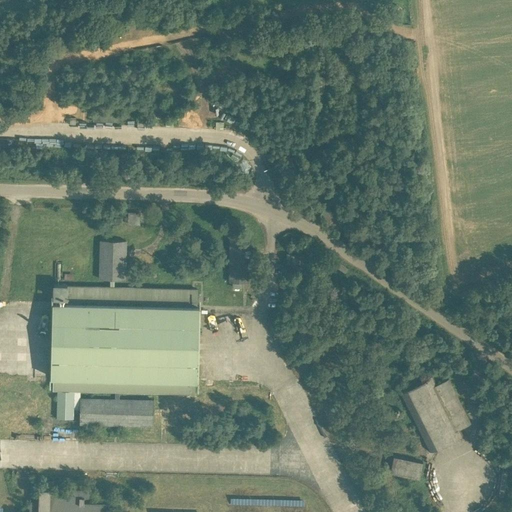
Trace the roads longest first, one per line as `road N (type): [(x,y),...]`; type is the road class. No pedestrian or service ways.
road 1 (unclassified): [(0,189),(195,195),(259,207),(322,235),(511,367)]
road 2 (track): [(19,189),(0,313)]
